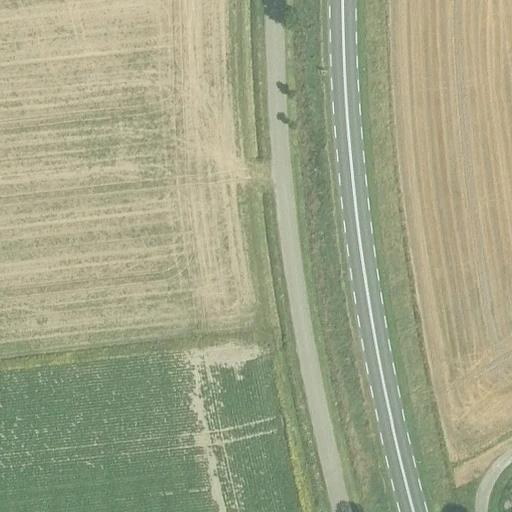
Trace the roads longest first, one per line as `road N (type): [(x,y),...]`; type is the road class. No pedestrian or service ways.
road 1 (primary): [(415,511),(363,298),(340,74),(341,0)]
road 2 (unclassified): [(341,511),(293,277),(274,119),(272,0)]
